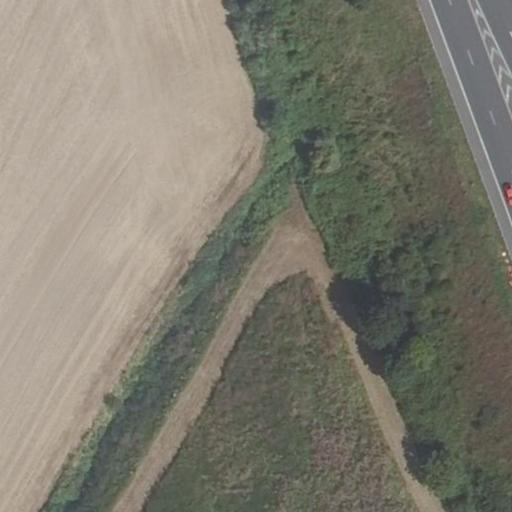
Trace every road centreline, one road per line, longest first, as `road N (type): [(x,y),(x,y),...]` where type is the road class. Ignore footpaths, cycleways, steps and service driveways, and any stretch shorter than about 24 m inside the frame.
road 1 (track): [(42,511),(105,389),(257,136)]
road 2 (trunk): [(450,0),(511,170)]
